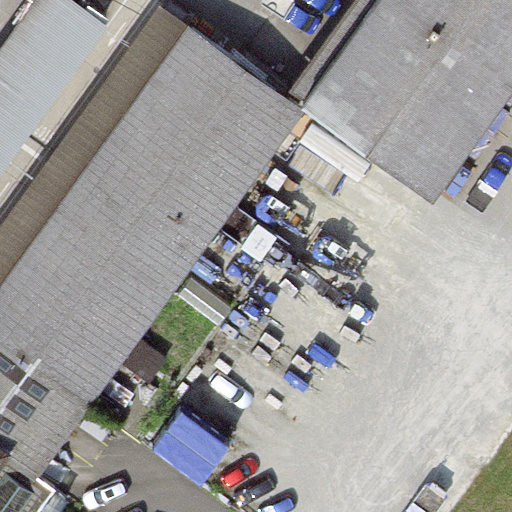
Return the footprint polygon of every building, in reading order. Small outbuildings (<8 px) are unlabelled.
[(52,0),(0,72),(0,212),(12,221),(144,38),(91,0),(52,0)] [(447,196),(511,108),(511,0),(389,0),(316,99),(447,196)] [(0,327),(97,398),(311,103),(171,2),(144,38),(12,221),(0,236),(0,327)] [(97,398),(0,327),(0,431),(24,449),(53,470),(102,403),(97,398)] [(0,482),(18,458),(24,449),(0,431),(0,482)] [(72,497),(18,458),(0,482),(0,505),(4,508),(8,511),(64,511),(62,510),(72,497)]
